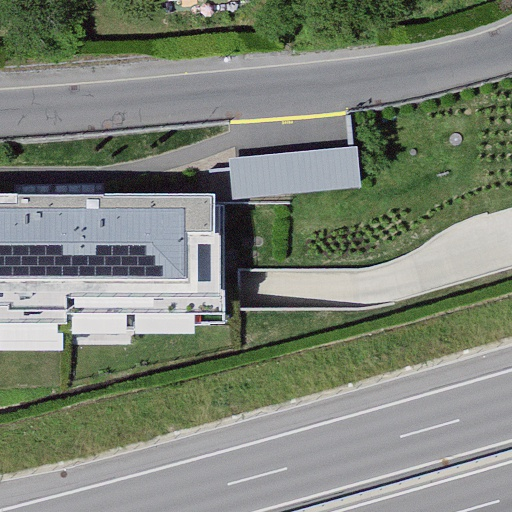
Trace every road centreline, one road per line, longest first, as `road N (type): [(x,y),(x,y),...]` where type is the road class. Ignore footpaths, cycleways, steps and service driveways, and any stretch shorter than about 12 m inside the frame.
road 1 (residential): [(511,55),(369,86),(0,112)]
road 2 (motorway): [(511,402),(119,511)]
